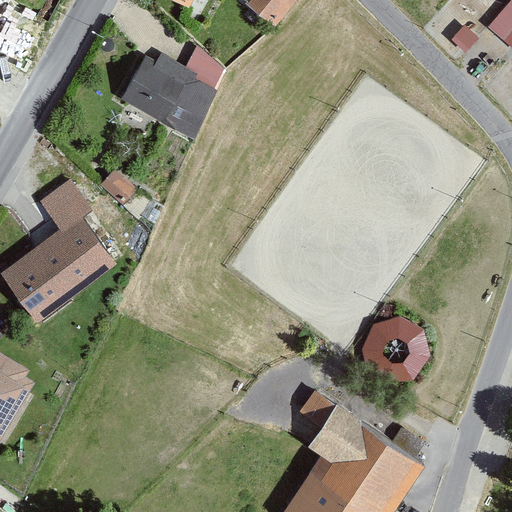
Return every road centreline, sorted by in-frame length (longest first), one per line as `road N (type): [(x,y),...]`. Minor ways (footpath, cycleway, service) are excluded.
road 1 (residential): [(511,307),(444,511)]
road 2 (residential): [(375,0),(511,147)]
road 3 (secondary): [(0,172),(99,0)]
